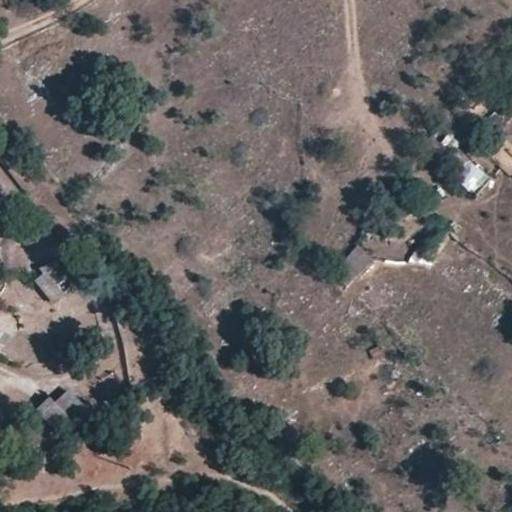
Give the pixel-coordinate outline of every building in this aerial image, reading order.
[(454,177),(473,195),(489,177),(470,160),(454,177)] [(399,211),(415,192),(403,182),(387,201),(399,211)] [(329,277),(359,302),(370,288),(366,285),(381,268),(372,261),(396,231),(379,216),(329,277)] [(75,291),(49,261),(39,270),(43,275),(35,283),(53,303),(63,295),(66,299),(75,291)] [(64,384),(36,412),(60,437),(89,409),(64,384)]
